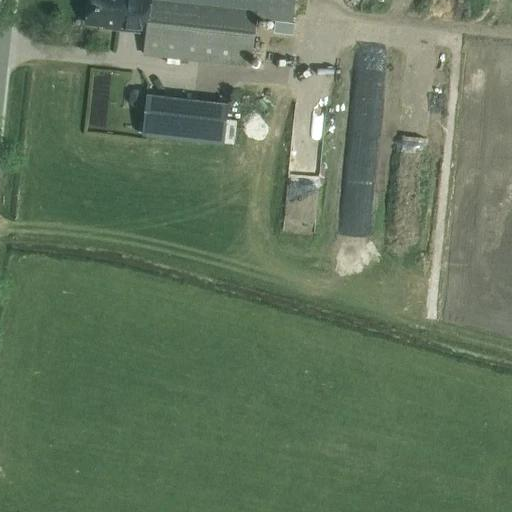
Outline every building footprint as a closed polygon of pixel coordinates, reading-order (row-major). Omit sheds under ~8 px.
[(88,0),(86,22),(115,26),(115,28),(130,30),(131,22),(148,24),(145,52),(251,64),(256,19),(292,23),(294,0),(88,0)] [(148,93),(144,133),(160,134),(164,95),(148,93)] [(227,102),(164,95),(160,134),(223,141),(227,102)] [(359,195),(371,157),(344,148),(331,185),(359,195)] [(306,221),(310,162),(278,160),(275,218),(306,221)]
